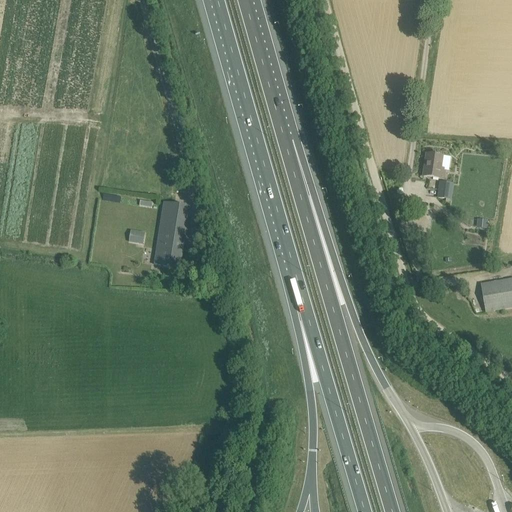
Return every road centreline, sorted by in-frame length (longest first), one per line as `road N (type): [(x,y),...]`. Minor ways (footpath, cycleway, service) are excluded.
road 1 (unclassified): [(511,380),(412,302),(324,0)]
road 2 (motorway): [(393,511),(283,140)]
road 3 (motorway): [(402,412),(359,333),(283,140)]
road 4 (unclassified): [(224,282),(138,0)]
road 5 (motorway): [(217,0),(291,265)]
road 6 (motorway): [(291,265),(365,511)]
road 7 (track): [(221,428),(0,434)]
road 8 (motorway): [(291,265),(313,453)]
road 9 (motorway): [(283,140),(244,0)]
